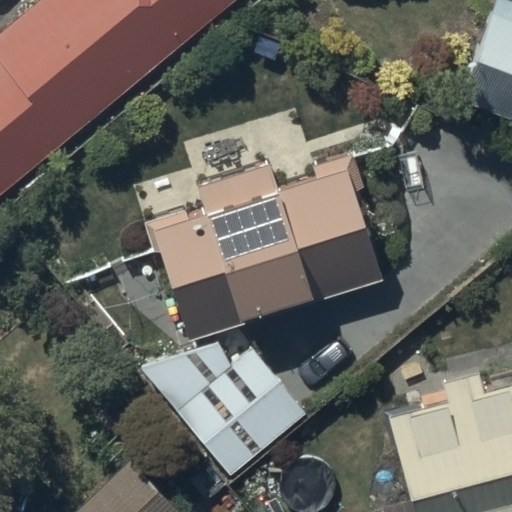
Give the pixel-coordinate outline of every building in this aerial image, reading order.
[(0,185),(224,0),(25,0),(0,21),(0,185)] [(511,0),(486,0),(454,90),(509,110),(506,117),(511,118),(511,0)] [(201,198),(149,214),(187,332),(381,271),(344,153),(273,175),(267,155),(194,178),(201,198)] [(222,333),(138,356),(227,466),(303,404),(249,338),(233,357),(222,333)] [(511,511),(511,366),(385,401),(415,511),(511,511)] [(179,511),(181,511),(126,452),(60,511),(179,511)]
